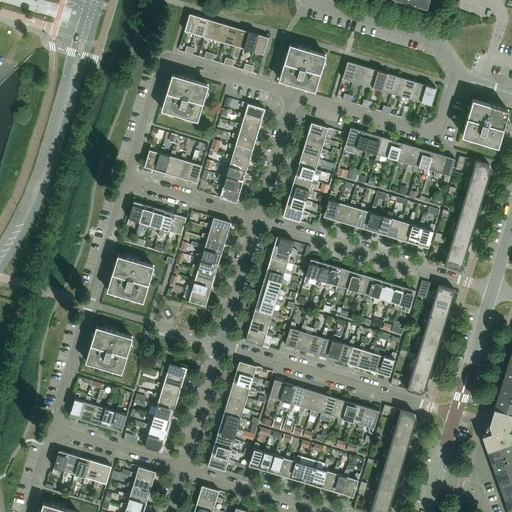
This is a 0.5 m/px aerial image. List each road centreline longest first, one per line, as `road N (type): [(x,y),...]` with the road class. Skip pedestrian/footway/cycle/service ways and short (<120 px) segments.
road 1 (residential): [(54,430),(128,182)]
road 2 (secondary): [(0,271),(44,183),(89,39)]
road 3 (residential): [(492,289),(257,218)]
road 4 (residential): [(454,414),(219,344)]
road 5 (secondary): [(77,36),(45,149),(0,246)]
road 6 (residential): [(459,80),(443,131),(430,137),(295,94)]
road 7 (residential): [(459,80),(430,37),(308,0)]
road 8 (residential): [(323,511),(181,469)]
road 9 (residential): [(295,94),(165,60)]
road 10 (residential): [(257,218),(128,182)]
road 11 (residential): [(181,469),(54,430)]
road 12 (residential): [(219,344),(257,218)]
road 13 (tertiary): [(454,414),(492,289)]
road 14 (residential): [(181,469),(219,344)]
road 15 (residential): [(257,218),(295,94)]
road 16 (residential): [(128,182),(165,60)]
